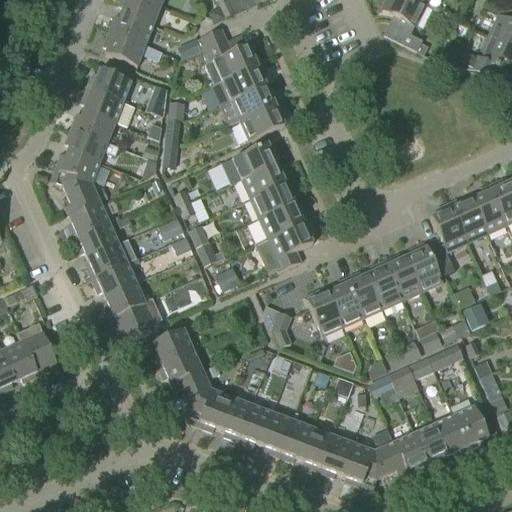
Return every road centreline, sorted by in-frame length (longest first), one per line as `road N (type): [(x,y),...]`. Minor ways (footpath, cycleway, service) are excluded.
road 1 (residential): [(143,448),(10,164)]
road 2 (residential): [(371,212),(283,6),(298,0)]
road 3 (residential): [(330,511),(152,444),(143,448)]
road 4 (residential): [(31,155),(93,0)]
road 5 (residential): [(511,150),(371,212)]
road 6 (residential): [(5,511),(143,448)]
